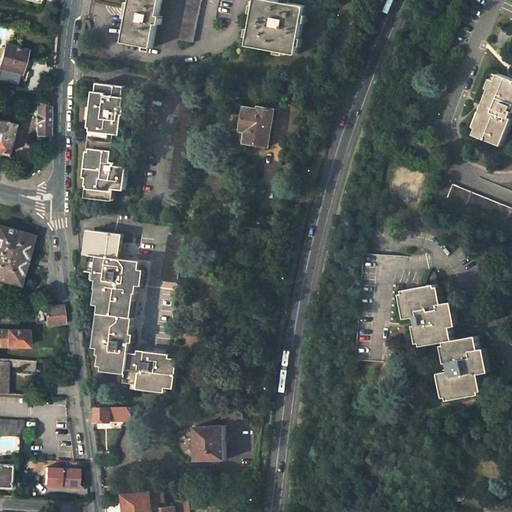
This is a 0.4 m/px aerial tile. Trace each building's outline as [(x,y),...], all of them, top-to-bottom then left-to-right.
[(132,0),(124,42),(151,47),(156,23),(159,24),(161,16),(157,15),(160,0),(132,0)] [(186,0),(178,40),(192,43),(201,0),(186,0)] [(219,0),(215,19),(229,22),(233,0),(219,0)] [(271,0),(258,0),(250,46),(297,56),(307,7),(271,0)] [(0,79),(17,84),(26,49),(4,44),(0,59),(0,79)] [(483,116),(476,132),(503,143),(511,121),(511,75),(502,71),(494,90),(497,90),(495,95),(490,92),(484,109),(487,111),(485,117),(483,116)] [(94,185),(93,197),(110,199),(112,187),(126,189),(129,167),(118,165),(118,162),(113,162),(115,151),(110,151),(112,133),(123,134),(125,115),(127,115),(128,108),(126,108),(127,98),(123,97),(123,86),(105,83),(104,92),(98,91),(93,127),(99,128),(96,152),(91,151),(89,177),(91,177),(90,185),(94,185)] [(50,105),(37,102),(36,134),(50,135),(50,105)] [(183,105),(171,189),(186,191),(198,107),(183,105)] [(248,142),(269,146),(275,108),(261,107),(261,109),(247,107),(244,130),(249,131),(248,142)] [(0,119),(0,152),(5,153),(13,123),(0,119)] [(491,196),(454,181),(447,197),(484,212),(491,196)] [(484,212),(511,224),(511,205),(491,196),(484,212)] [(0,225),(0,278),(18,284),(31,234),(0,225)] [(126,380),(174,387),(178,357),(161,354),(162,351),(146,349),(146,352),(129,351),(141,260),(120,257),(123,233),(93,229),(88,270),(99,271),(97,288),(102,288),(99,312),(104,313),(99,353),(101,353),(100,363),(127,367),(126,380)] [(169,229),(162,278),(176,280),(182,230),(169,229)] [(356,360),(370,362),(378,255),(366,254),(356,360)] [(378,255),(370,362),(387,363),(395,256),(378,255)] [(395,256),(387,363),(400,364),(406,289),(408,257),(395,256)] [(445,371),(450,399),(481,393),(478,373),(488,371),(484,347),(481,348),(478,335),(455,339),(452,325),(455,325),(451,301),(441,304),(437,283),(406,289),(411,316),(418,315),(424,345),(446,340),(452,369),(445,371)] [(61,305),(44,307),(47,324),(63,322),(61,305)] [(0,328),(0,345),(28,346),(27,329),(0,328)] [(0,392),(6,393),(7,366),(16,366),(16,369),(29,370),(29,360),(0,357),(0,392)] [(98,407),(98,420),(131,419),(131,406),(98,407)] [(210,407),(210,414),(223,414),(223,417),(242,417),(242,407),(210,407)] [(0,433),(23,435),(24,420),(0,418),(0,433)] [(196,425),(197,458),(226,458),(225,424),(196,425)] [(0,485),(7,486),(9,464),(0,462),(0,485)] [(45,467),(44,484),(77,486),(78,469),(45,467)] [(19,496),(26,497),(27,486),(19,486),(19,496)] [(190,511),(189,496),(178,497),(175,503),(175,507),(166,508),(164,489),(125,493),(126,501),(105,503),(106,511),(190,511)]
